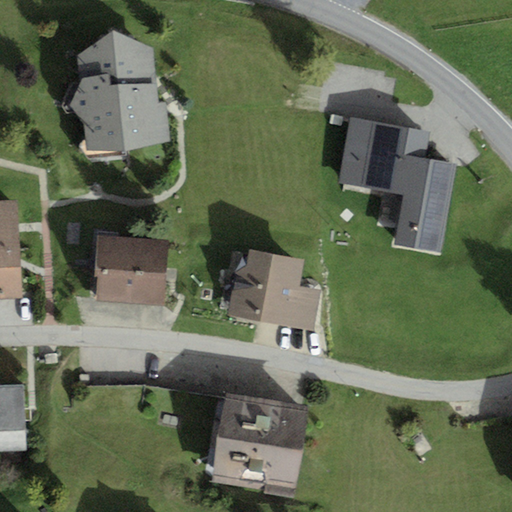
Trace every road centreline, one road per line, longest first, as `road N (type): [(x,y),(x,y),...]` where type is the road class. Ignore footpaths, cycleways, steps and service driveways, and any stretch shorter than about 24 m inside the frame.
road 1 (residential): [(0,343),(238,351),(418,389),(511,384)]
road 2 (unclassified): [(300,0),(416,57),(511,144)]
